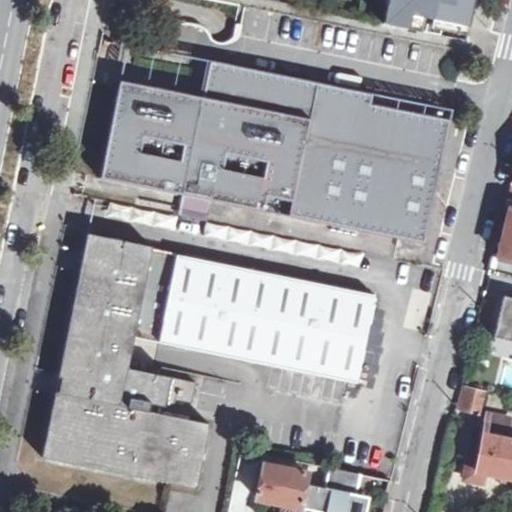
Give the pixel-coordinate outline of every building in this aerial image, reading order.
[(388,0),(383,23),(441,35),(443,21),(469,26),(474,0),(388,0)] [(99,178),(417,242),(445,108),(210,60),(203,97),(120,80),(99,178)] [(495,271),(511,274),(511,208),(510,208),(495,271)] [(176,417),(149,411),(151,404),(164,406),(165,398),(179,400),(192,402),(196,382),(126,368),(133,338),(358,383),(376,295),(88,233),(59,377),(62,377),(59,392),(56,391),(42,457),(197,488),(209,424),(176,417)] [(499,316),(495,337),(511,340),(511,297),(504,295),(499,316)] [(461,410),(477,414),(483,391),(466,387),(461,410)] [(179,400),(165,398),(164,406),(151,404),(149,411),(176,417),(179,400)] [(476,472),(511,478),(511,441),(483,436),(476,472)] [(238,477),(260,481),(264,464),(308,474),(300,507),(320,511),(329,469),(243,451),(238,477)] [(260,481),(256,498),(300,507),(308,474),(264,464),(260,481)] [(333,468),(331,479),(357,485),(359,474),(333,468)]
